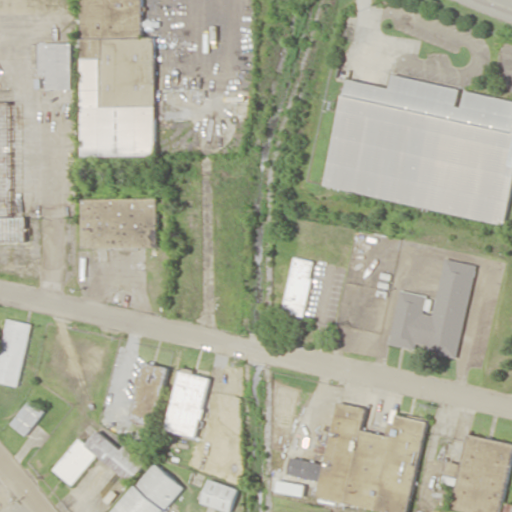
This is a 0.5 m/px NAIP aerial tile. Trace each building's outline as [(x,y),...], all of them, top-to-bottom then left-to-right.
[(82,0),(84,156),(158,155),(157,36),(144,36),(143,0),(82,0)] [(74,88),(73,42),(40,43),(40,83),(49,83),(49,88),(74,88)] [(328,187),(507,221),(511,197),(511,99),(463,90),(464,88),(394,74),(391,86),(349,78),(328,187)] [(160,197),(84,198),(85,247),(161,246),(160,197)] [(317,261),(296,256),(284,312),(306,316),(317,261)] [(477,263),(445,258),(435,314),(425,312),(428,294),(401,289),(391,344),(418,349),(459,356),(477,263)] [(0,381),(19,385),(33,323),(8,318),(0,355),(0,381)] [(170,366),(145,361),(133,420),(157,425),(170,366)] [(211,376),(195,373),(196,369),(181,366),(169,429),(200,435),(211,376)] [(46,409),(30,399),(13,425),(30,435),(46,409)] [(410,511),(427,419),(398,414),(396,423),(390,422),(388,434),(364,429),(368,406),(339,401),(328,463),(293,456),(290,474),(323,480),(320,498),(401,511),(410,511)] [(99,454),(132,481),(148,461),(128,444),(124,449),(100,429),(88,444),(80,437),(55,469),(74,484),(99,454)] [(482,511),(501,511),(511,459),(511,441),(468,433),(463,463),(448,460),(446,473),(460,476),(454,506),(482,511)] [(114,511),(169,511),(167,510),(186,487),(157,462),(114,511)] [(203,502),(233,511),(241,488),(211,478),(203,502)] [(305,495),(307,484),(279,479),(277,491),(305,495)]
